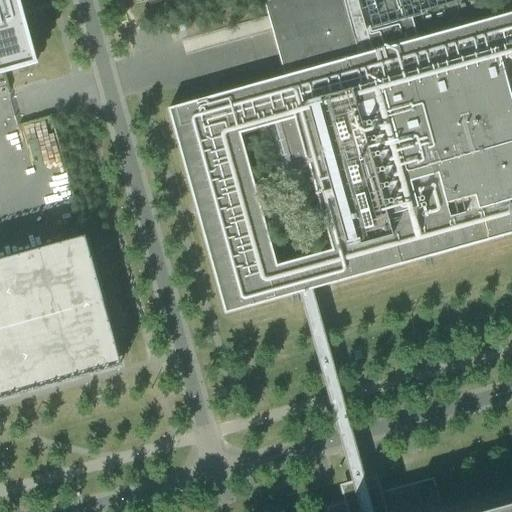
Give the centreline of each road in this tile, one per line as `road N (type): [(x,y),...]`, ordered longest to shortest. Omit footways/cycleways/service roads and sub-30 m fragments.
road 1 (unclassified): [(83,0),(215,473)]
road 2 (unclassified): [(215,473),(511,391)]
road 3 (unclassified): [(82,511),(215,473)]
